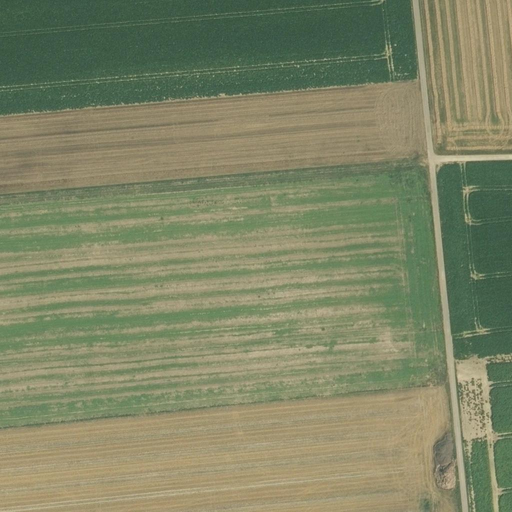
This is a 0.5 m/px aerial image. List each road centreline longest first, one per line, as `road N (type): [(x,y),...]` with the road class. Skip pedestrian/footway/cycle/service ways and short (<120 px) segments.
road 1 (track): [(464,511),(415,0)]
road 2 (track): [(0,196),(511,158)]
